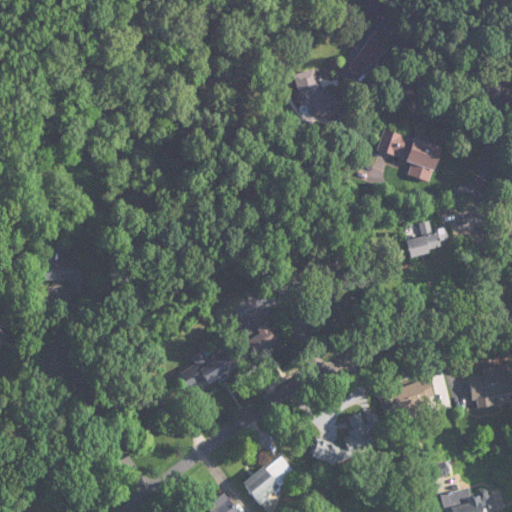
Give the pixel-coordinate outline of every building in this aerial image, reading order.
[(301,109),(313,106),(316,121),(332,118),(320,69),(293,75),(301,109)] [(442,144),(384,128),(378,152),(413,161),(409,176),(432,182),(442,144)] [(418,225),(421,236),(406,240),(411,258),(442,249),(440,242),(448,240),(445,228),(432,232),(429,222),(418,225)] [(44,280),(80,280),(80,251),(55,251),(55,259),(44,259),(44,280)] [(320,300),(346,289),(338,269),(312,280),(320,300)] [(0,349),(14,326),(0,317),(0,349)] [(262,358),(281,339),(264,323),(245,342),(262,358)] [(181,371),(186,388),(235,373),(228,352),(207,359),(205,353),(195,356),(199,366),(181,371)] [(470,377),(475,408),(494,405),(493,396),(511,393),(511,364),(482,368),(483,375),(470,377)] [(382,394),(388,413),(434,397),(427,378),(382,394)] [(353,431),(354,450),(369,450),(368,430),(353,431)] [(296,474),(281,454),(243,483),(259,503),(296,474)] [(491,511),(485,485),(441,495),(444,511),(491,511)] [(238,511),(225,493),(207,507),(210,511),(238,511)]
